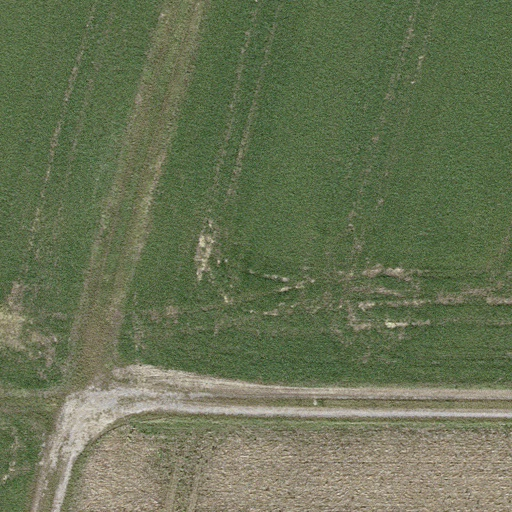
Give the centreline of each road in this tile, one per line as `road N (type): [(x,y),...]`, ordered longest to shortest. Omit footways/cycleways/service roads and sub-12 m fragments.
road 1 (track): [(511,386),(81,386)]
road 2 (track): [(81,386),(189,0)]
road 3 (track): [(46,511),(81,386)]
